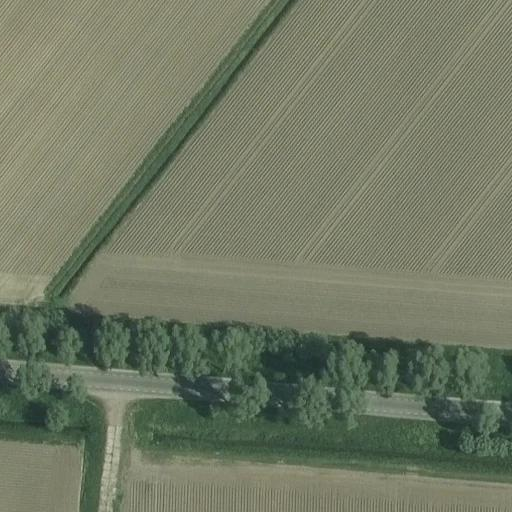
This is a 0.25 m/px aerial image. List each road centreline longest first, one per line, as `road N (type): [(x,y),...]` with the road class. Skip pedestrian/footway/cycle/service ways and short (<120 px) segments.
road 1 (secondary): [(511,415),(0,372)]
road 2 (track): [(511,482),(112,448)]
road 3 (track): [(105,511),(119,382)]
